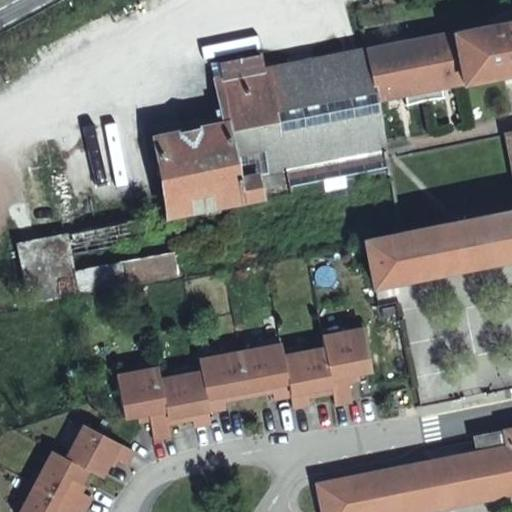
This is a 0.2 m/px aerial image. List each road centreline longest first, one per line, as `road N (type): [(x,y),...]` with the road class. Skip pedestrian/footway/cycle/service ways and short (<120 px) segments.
road 1 (unknown): [(205,0),(187,9),(111,96),(0,150)]
road 2 (residential): [(511,415),(303,455)]
road 3 (residential): [(303,455),(258,451),(195,462),(142,485),(126,511)]
